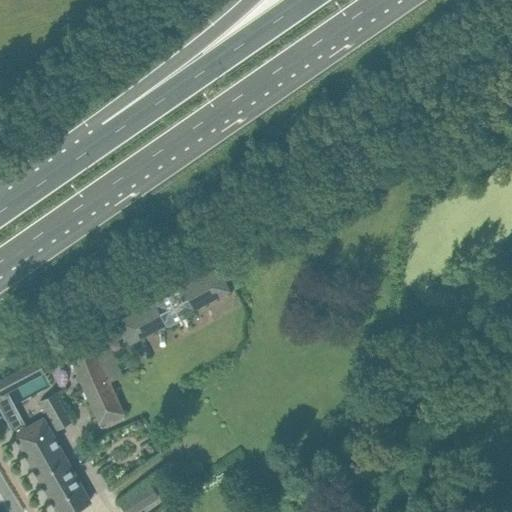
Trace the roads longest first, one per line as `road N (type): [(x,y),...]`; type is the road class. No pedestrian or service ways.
road 1 (motorway): [(0,263),(383,0)]
road 2 (motorway): [(303,0),(111,133)]
road 3 (motorway): [(251,0),(111,133)]
road 4 (motorway): [(111,133),(0,211)]
